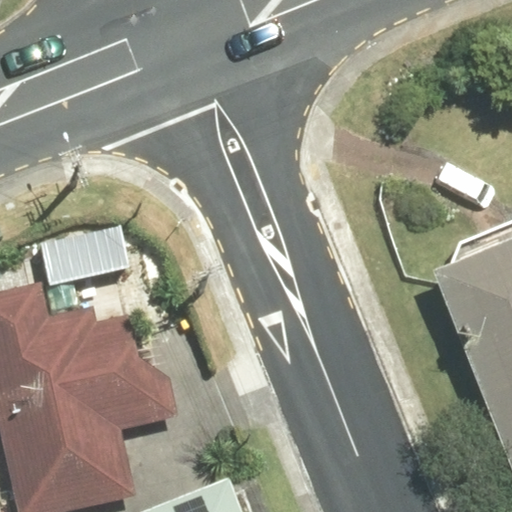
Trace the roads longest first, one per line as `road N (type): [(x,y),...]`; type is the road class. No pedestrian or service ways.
road 1 (residential): [(173,36),(371,511)]
road 2 (secondary): [(173,36),(0,106)]
